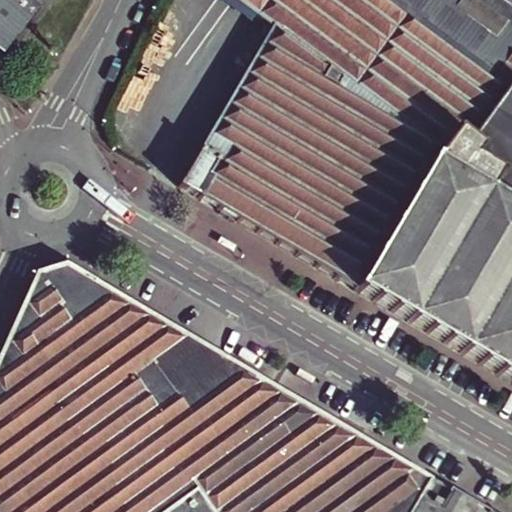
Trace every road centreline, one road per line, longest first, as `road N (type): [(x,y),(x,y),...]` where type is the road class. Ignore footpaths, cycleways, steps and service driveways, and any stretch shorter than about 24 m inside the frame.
road 1 (residential): [(92,207),(511,455)]
road 2 (residential): [(120,0),(49,145)]
